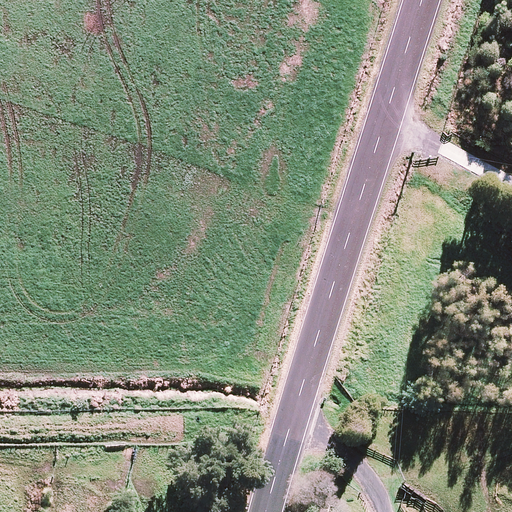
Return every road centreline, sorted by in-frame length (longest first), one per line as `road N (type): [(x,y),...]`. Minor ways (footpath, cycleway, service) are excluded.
road 1 (unclassified): [(265,511),(421,0)]
road 2 (track): [(393,511),(389,477),(358,436),(294,411)]
road 3 (track): [(511,170),(388,108)]
